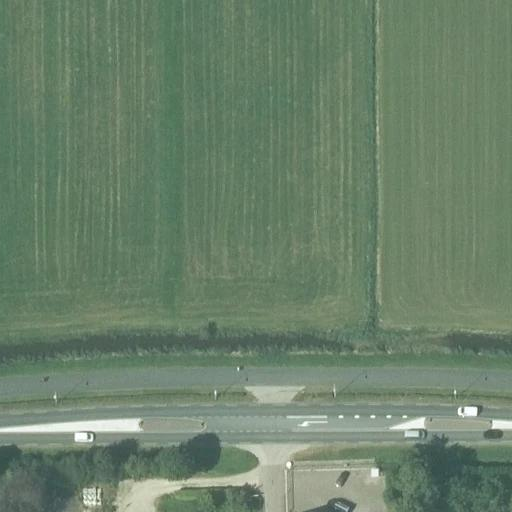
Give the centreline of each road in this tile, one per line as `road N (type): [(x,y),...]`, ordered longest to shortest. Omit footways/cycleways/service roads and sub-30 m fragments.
road 1 (primary): [(0,431),(275,425)]
road 2 (unclassified): [(0,388),(274,378)]
road 3 (unclassified): [(274,378),(511,382)]
road 4 (primary): [(424,424),(275,425)]
